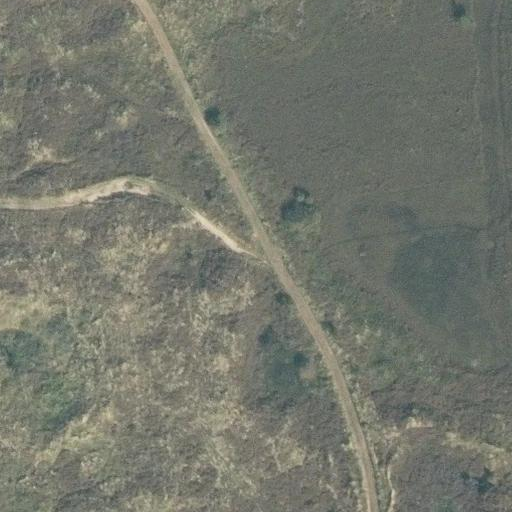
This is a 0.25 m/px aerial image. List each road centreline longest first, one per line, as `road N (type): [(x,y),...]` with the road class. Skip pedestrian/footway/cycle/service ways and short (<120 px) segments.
road 1 (track): [(145,0),(192,103),(326,342),(387,493),(387,511)]
road 2 (track): [(0,205),(65,203),(121,184),(179,206)]
